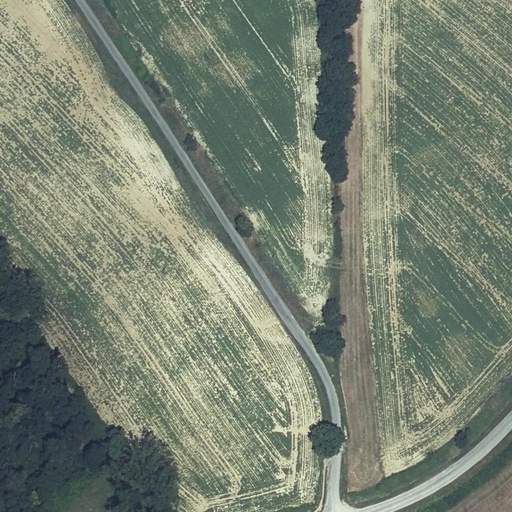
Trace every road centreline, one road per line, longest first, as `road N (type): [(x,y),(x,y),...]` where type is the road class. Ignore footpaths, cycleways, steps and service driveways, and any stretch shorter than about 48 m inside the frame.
road 1 (unclassified): [(88,0),(323,369),(337,421),(332,511)]
road 2 (tertiary): [(359,511),(438,482),(511,417)]
